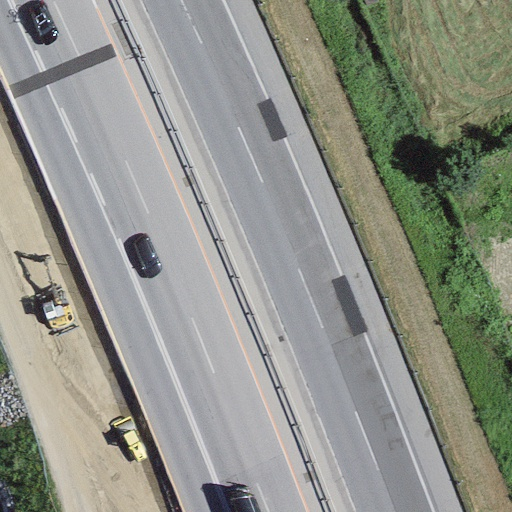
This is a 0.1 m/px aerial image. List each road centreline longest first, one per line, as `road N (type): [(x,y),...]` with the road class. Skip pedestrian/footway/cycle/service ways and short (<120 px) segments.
road 1 (motorway): [(391,511),(180,0)]
road 2 (motorway): [(136,190),(266,511)]
road 3 (motorway): [(136,190),(222,511)]
road 4 (motorway): [(50,0),(136,190)]
